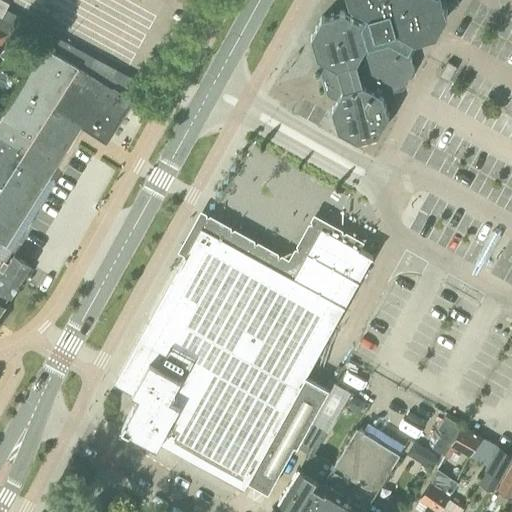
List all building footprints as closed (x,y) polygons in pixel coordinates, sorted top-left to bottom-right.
[(4,0),(0,0),(0,15),(2,17),(7,9),(10,3),(4,0)] [(390,36),(400,42),(406,29),(416,34),(437,28),(448,9),(444,0),(354,0),(369,8),(372,18),(362,21),(368,42),(390,36)] [(368,42),(362,21),(343,10),(322,16),(311,36),(317,57),(327,62),(321,72),(328,94),(337,99),(332,108),(338,129),(357,140),(379,134),(389,115),(383,94),(404,87),(415,68),(409,47),(400,42),(390,36),(368,42)] [(0,15),(0,30),(9,35),(2,47),(4,48),(16,55),(16,56),(23,61),(24,60),(32,47),(24,43),(29,32),(2,17),(0,15)] [(0,30),(0,48),(1,48),(2,47),(9,35),(0,30)] [(44,46),(18,90),(51,111),(54,107),(80,123),(107,140),(132,100),(136,94),(133,92),(82,61),(48,40),(47,42),(44,46)] [(7,109),(0,120),(0,137),(24,152),(20,159),(47,176),(80,123),(54,107),(51,111),(18,90),(7,109)] [(0,249),(5,242),(7,243),(47,176),(20,159),(24,152),(0,137),(0,249)] [(293,277),(202,226),(115,381),(140,395),(122,427),(157,446),(160,441),(245,488),(249,480),(269,491),(313,418),(330,387),(307,375),(374,255),(322,226),(293,277)] [(0,278),(0,312),(5,305),(4,305),(11,294),(30,265),(16,255),(0,278)] [(400,396),(395,405),(413,414),(417,406),(400,396)] [(443,430),(456,437),(463,425),(446,415),(439,428),(442,430),(443,430)] [(312,453),(327,427),(313,418),(298,446),(312,453)] [(334,465),(325,480),(329,482),(368,507),(374,497),(401,454),(358,427),(334,465)] [(446,453),(456,437),(443,430),(442,430),(433,447),(446,454),(446,453)] [(497,445),(481,436),(471,454),(488,463),(497,445)] [(494,490),(511,458),(511,453),(503,448),(498,445),(478,481),(494,490)] [(280,498),(279,499),(299,511),(310,511),(329,482),(325,480),(334,465),(314,452),(311,456),(307,453),(298,468),(280,498)] [(431,481),(418,502),(426,507),(422,511),(439,511),(429,505),(441,487),(431,481)] [(329,482),(310,511),(363,511),(365,510),(368,507),(329,482)] [(382,511),(387,505),(374,497),(368,507),(365,510),(363,511),(382,511)] [(445,511),(459,511),(462,508),(452,502),(445,511)]
